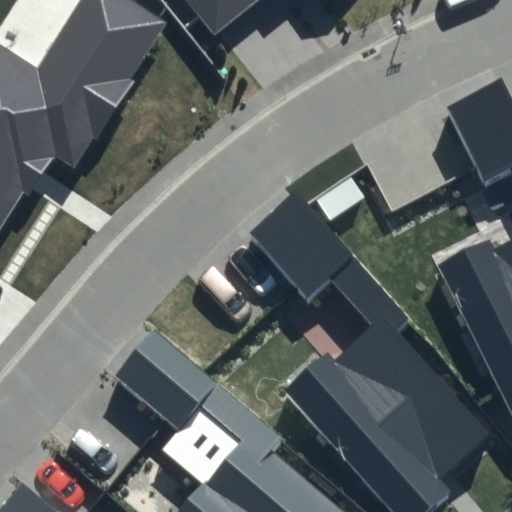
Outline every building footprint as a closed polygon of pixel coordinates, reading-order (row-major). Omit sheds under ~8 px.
[(132,0),(80,0),(37,69),(0,45),(0,231),(24,192),(30,196),(55,156),(75,168),(166,21),(132,0)] [(184,0),(212,35),(256,0),(184,0)] [(511,110),(498,83),(448,108),(485,181),(510,169),(511,172),(511,241),(494,250),(489,239),(435,265),(511,419),(511,110)] [(410,320),(298,196),(255,234),(309,294),(329,276),(374,327),(335,362),(325,351),(280,390),(389,511),(430,511),(453,492),(440,478),(490,434),(398,331),(410,320)] [(284,438),(156,326),(113,375),(176,430),(199,404),(245,444),(184,511),(345,511),(274,450),(284,438)] [(57,511),(21,481),(0,505),(0,511),(57,511)]
